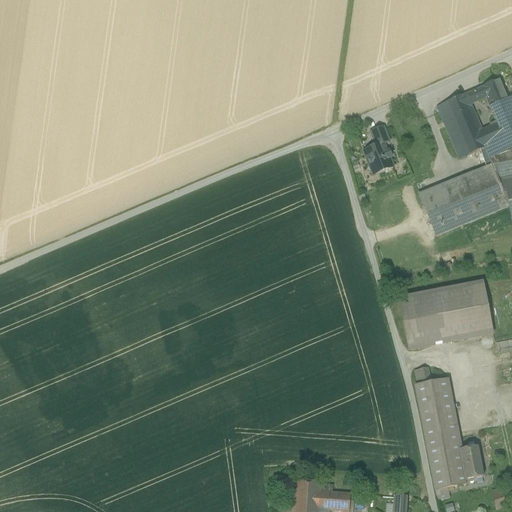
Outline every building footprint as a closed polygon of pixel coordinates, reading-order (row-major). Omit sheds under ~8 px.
[(499,82),(481,89),(486,100),(490,110),(508,102),(506,98),(499,82)] [(481,89),(474,92),(478,103),(486,100),(481,89)] [(472,106),(478,103),(474,92),(468,95),(472,106)] [(468,95),(464,97),(468,108),(472,106),(468,95)] [(511,151),(511,152),(511,151),(511,95),(506,98),(508,102),(511,112),(511,139),(505,143),(486,151),(482,153),(483,155),(487,153),(493,166),(510,207),(509,208),(511,223),(511,151)] [(480,134),(468,108),(464,97),(447,104),(469,158),(482,153),(486,151),(480,134)] [(490,110),(495,121),(498,127),(505,143),(511,139),(511,112),(508,102),(490,110)] [(460,162),(469,158),(447,104),(437,109),(460,162)] [(492,129),(480,134),(486,151),(505,143),(498,127),(492,129)] [(383,130),(368,136),(373,149),(389,143),(383,130)] [(386,154),(383,146),(361,155),(367,170),(370,178),(378,175),(383,173),(393,170),(389,160),(392,159),(389,153),(386,154)] [(462,175),(478,171),(476,165),(461,169),(462,175)] [(493,166),(420,196),(436,238),(509,208),(510,207),(493,166)] [(484,285),(396,302),(408,358),(495,342),(484,285)] [(464,361),(456,363),(460,380),(467,379),(464,361)] [(428,370),(414,373),(418,387),(416,388),(435,492),(465,486),(449,383),(432,385),(428,370)] [(478,449),(460,452),(466,482),(483,478),(478,449)] [(349,511),(349,496),(321,495),(321,487),(293,486),(291,511),(349,511)] [(501,511),(498,493),(491,493),(493,511),(501,511)] [(405,511),(406,501),(387,501),(386,511),(405,511)]
